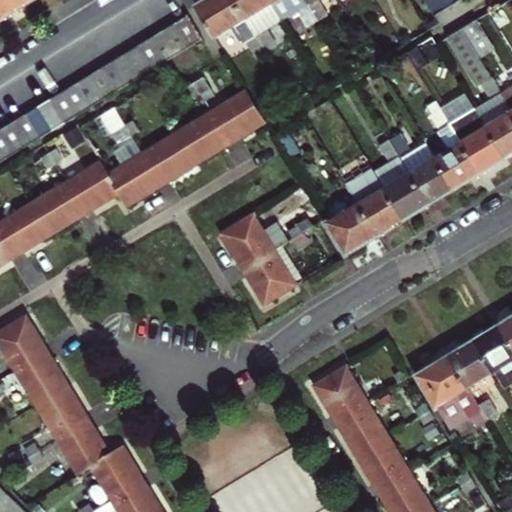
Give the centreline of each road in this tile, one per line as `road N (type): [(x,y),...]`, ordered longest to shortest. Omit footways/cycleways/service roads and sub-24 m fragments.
road 1 (residential): [(111,341),(213,370),(247,364),(382,278),(511,211)]
road 2 (residential): [(120,0),(0,74)]
